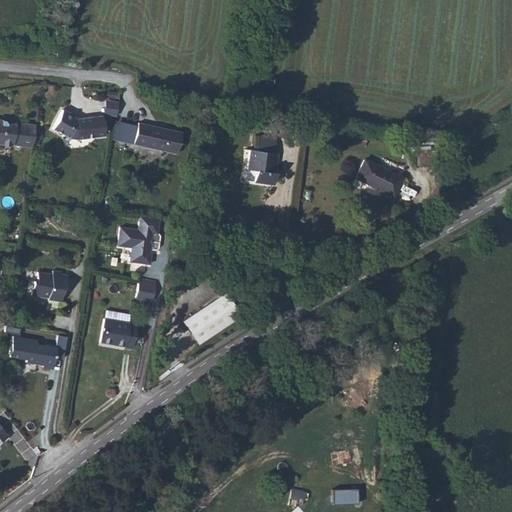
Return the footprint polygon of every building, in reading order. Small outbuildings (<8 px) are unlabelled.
[(116,102),(106,100),(103,114),(114,116),(116,102)] [(62,109),(52,129),(69,138),(75,139),(103,135),(100,117),(76,119),(71,117),(66,114),(67,112),(62,109)] [(11,144),(31,147),(34,125),(13,122),(13,126),(5,125),(4,120),(0,119),(0,144),(3,147),(11,148),(11,144)] [(176,154),(181,132),(137,123),(133,144),(176,154)] [(290,131),(282,130),(281,137),(289,138),(290,131)] [(256,150),(273,153),(275,138),(258,136),(256,150)] [(277,153),(273,153),(256,150),(249,149),(246,169),(247,169),(255,170),(253,181),(253,182),(273,184),(275,173),(272,172),(274,162),(275,163),(277,153)] [(436,150),(429,151),(413,151),(413,166),(436,165),(436,150)] [(401,178),(364,159),(355,177),(392,196),(401,178)] [(255,170),(247,169),(245,178),(247,180),(253,181),(255,170)] [(50,217),(51,206),(44,205),(42,216),(50,217)] [(158,217),(139,215),(138,221),(157,224),(158,217)] [(157,224),(138,221),(137,229),(119,227),(117,245),(130,247),(129,261),(148,264),(150,253),(148,253),(146,253),(147,249),(149,250),(151,233),(156,233),(157,224)] [(113,241),(114,235),(98,232),(97,238),(113,241)] [(64,287),(66,275),(60,274),(60,272),(52,271),(51,274),(37,272),(35,281),(32,280),(30,295),(40,296),(40,295),(47,296),(47,299),(60,301),(62,287),(64,287)] [(154,286),(137,282),(135,297),(151,301),(154,286)] [(239,317),(224,292),(182,319),(197,343),(239,317)] [(105,310),(103,319),(128,323),(128,320),(129,314),(105,310)] [(128,323),(103,319),(99,342),(124,347),(123,348),(131,349),(136,322),(128,320),(128,323)] [(19,328),(5,325),(4,332),(18,334),(19,328)] [(51,368),(55,347),(36,344),(36,340),(11,336),(8,356),(25,359),(25,361),(42,364),(41,367),(51,368)] [(268,367),(246,373),(250,388),(272,382),(268,367)] [(295,500),(296,497),(297,491),(291,490),(289,499),(295,500)]
